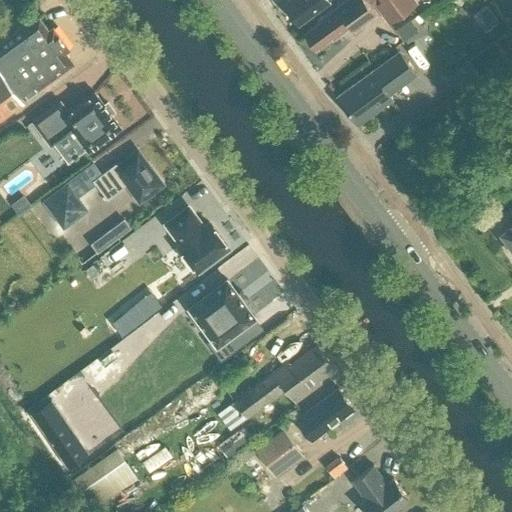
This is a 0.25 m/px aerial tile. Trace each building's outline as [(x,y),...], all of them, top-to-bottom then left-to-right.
[(288,0),(285,3),(291,12),(291,16),(294,21),(298,21),(300,23),(329,1),(327,0),(288,0)] [(319,21),(305,31),(316,47),(331,35),(332,37),(350,25),(353,30),(375,14),(370,7),(375,4),(389,24),(418,3),(415,0),(344,0),(318,19),(319,21)] [(39,16),(25,26),(24,25),(0,42),(0,64),(4,70),(0,72),(0,115),(73,62),(65,50),(69,48),(53,25),(49,29),(39,16)] [(407,43),(420,34),(409,19),(395,29),(403,41),(405,39),(407,43)] [(364,118),(392,98),(388,93),(415,72),(399,50),(338,95),(351,113),(357,108),(364,118)] [(88,150),(121,126),(111,113),(114,110),(113,109),(110,111),(105,105),(108,103),(107,101),(104,104),(94,90),(73,106),(68,110),(62,114),(55,104),(33,120),(51,143),(54,141),(55,143),(56,142),(55,140),(68,131),(82,150),(86,147),(88,150)] [(163,182),(138,149),(118,164),(116,161),(93,178),(108,198),(127,183),(140,199),(163,182)] [(85,208),(67,184),(46,200),(64,224),(85,208)] [(159,220),(183,200),(177,193),(153,213),(159,220)] [(27,200),(16,208),(20,214),(31,205),(27,200)] [(186,207),(164,224),(180,245),(178,247),(196,270),(226,247),(208,223),(202,228),(186,207)] [(117,236),(130,226),(124,218),(111,228),(117,236)] [(511,220),(501,228),(511,243),(511,220)] [(118,260),(145,241),(136,230),(110,248),(118,260)] [(98,250),(110,241),(104,233),(92,242),(98,250)] [(227,278),(201,297),(225,329),(208,341),(221,358),(244,341),(236,331),(255,317),(227,278)] [(291,363),(289,359),(234,400),(247,417),(285,388),(295,401),(322,381),(320,377),(334,367),(317,344),(291,363)] [(225,388),(253,367),(243,353),(215,374),(225,388)] [(311,438),(354,407),(339,387),(296,418),(311,438)] [(79,438),(58,408),(38,422),(59,452),(79,438)] [(218,444),(228,457),(260,433),(250,420),(218,444)] [(276,476),(305,455),(284,427),(256,448),(276,476)] [(140,457),(146,468),(170,456),(164,444),(140,457)] [(90,509),(138,478),(117,447),(70,479),(90,509)] [(337,456),(324,466),(331,476),(344,467),(337,456)] [(395,509),(409,498),(394,477),(386,483),(382,477),(383,476),(374,464),(353,479),(366,497),(361,501),(369,511),(395,511),(396,511),(395,509)]
